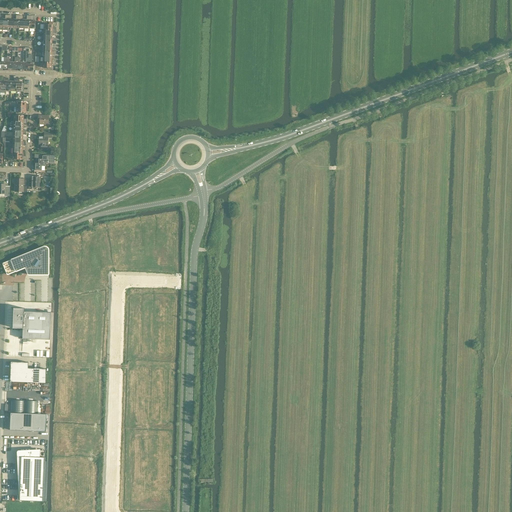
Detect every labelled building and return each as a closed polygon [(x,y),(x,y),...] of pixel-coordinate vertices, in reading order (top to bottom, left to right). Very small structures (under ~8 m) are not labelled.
[(44,24),(44,30),(57,31),(57,27),(53,27),(53,23),(49,23),(49,25),(44,24)] [(14,115),(14,121),(26,121),(26,119),(23,119),(23,113),(16,112),(16,115),(14,115)] [(48,125),(48,122),(50,122),(51,121),(51,118),(50,117),(49,117),(49,116),(39,116),(38,120),(39,120),(39,124),(48,125)] [(39,141),(39,145),(41,145),(41,150),(47,150),(47,146),(48,146),(48,138),(52,138),(52,133),(44,132),(44,137),(38,137),(38,141),(39,141)] [(34,170),(41,170),(42,166),(45,166),(45,163),(54,163),(55,156),(41,155),(41,158),(37,158),(37,162),(34,162),(34,170)] [(40,188),(40,177),(32,176),(32,180),(28,180),(28,189),(32,189),(32,188),(40,188)] [(27,195),(27,186),(23,186),(24,179),(15,179),(14,192),(23,192),(23,194),(27,195)] [(10,196),(10,187),(5,187),(5,185),(0,184),(0,194),(5,194),(5,196),(10,196)] [(141,229),(140,239),(151,239),(151,242),(158,242),(158,239),(164,240),(165,231),(166,231),(166,224),(159,224),(159,226),(141,229)] [(6,274),(7,274),(8,274),(8,275),(27,267),(29,272),(28,272),(28,273),(28,274),(29,274),(29,275),(48,275),(48,274),(49,274),(49,250),(49,249),(48,249),(48,248),(47,247),(46,247),(46,246),(45,246),(44,246),(43,247),(3,263),(3,264),(6,274)] [(22,339),(50,340),(51,312),(24,311),(24,308),(13,308),(13,328),(23,328),(22,339)] [(11,362),(10,382),(45,383),(46,369),(28,368),(28,362),(11,362)] [(11,413),(10,430),(46,432),(46,414),(11,413)] [(17,452),(17,458),(21,458),(19,500),(43,501),(45,458),(40,457),(40,450),(19,450),(18,450),(18,451),(17,451),(17,452)]
